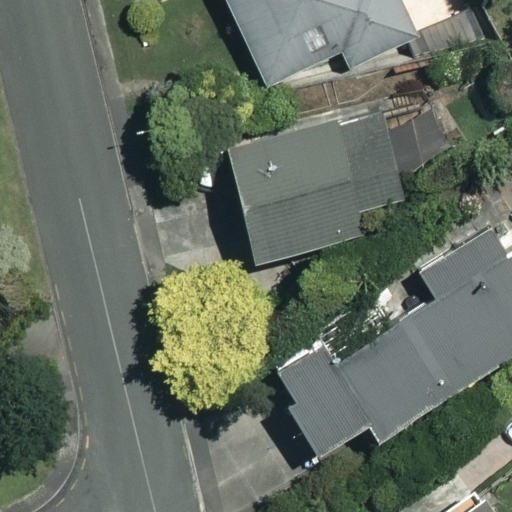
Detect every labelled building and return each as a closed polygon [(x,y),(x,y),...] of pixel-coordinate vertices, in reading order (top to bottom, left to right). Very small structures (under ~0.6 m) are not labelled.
[(222,0),(260,81),(336,45),(345,63),(409,32),(393,0),(222,0)] [(399,213),(370,103),(216,144),(246,254),(399,213)] [(511,344),(511,266),(506,270),(478,225),(256,362),(309,446),(357,416),(368,433),(511,344)] [(241,270),(162,264),(153,376),(232,382),(241,270)] [(486,511),(472,492),(444,511),(486,511)]
